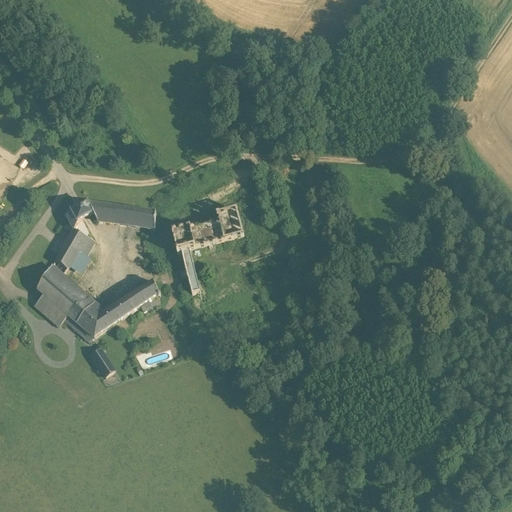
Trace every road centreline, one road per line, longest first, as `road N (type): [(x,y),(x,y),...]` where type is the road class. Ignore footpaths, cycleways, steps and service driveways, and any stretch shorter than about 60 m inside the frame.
road 1 (track): [(67,186),(4,280),(44,364),(68,360),(66,339),(40,331)]
road 2 (track): [(61,177),(147,182),(220,155),(263,155)]
road 3 (track): [(263,155),(374,159),(397,153),(431,126)]
road 4 (track): [(511,15),(431,126)]
